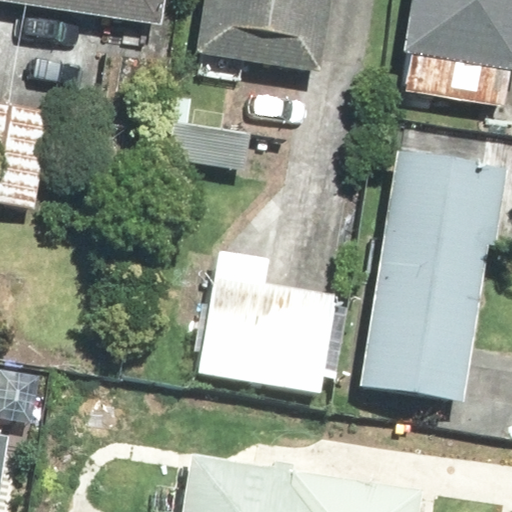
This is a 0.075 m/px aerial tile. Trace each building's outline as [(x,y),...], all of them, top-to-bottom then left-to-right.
[(0,0),(0,9),(145,27),(147,0),(0,0)] [(299,74),(311,0),(189,0),(180,54),(299,74)] [(511,0),(396,0),(389,58),(395,59),(390,97),(491,110),(496,74),(511,75),(511,0)] [(0,108),(0,209),(25,214),(42,116),(0,108)] [(161,162),(236,174),(242,139),(167,126),(161,162)] [(497,175),(387,158),(350,391),(451,407),(476,248),(485,250),(497,175)] [(207,257),(187,378),(313,399),(329,299),(254,287),(258,266),(207,257)] [(149,376),(162,298),(129,293),(116,371),(149,376)] [(181,458),(172,511),(407,511),(411,495),(181,458)]
